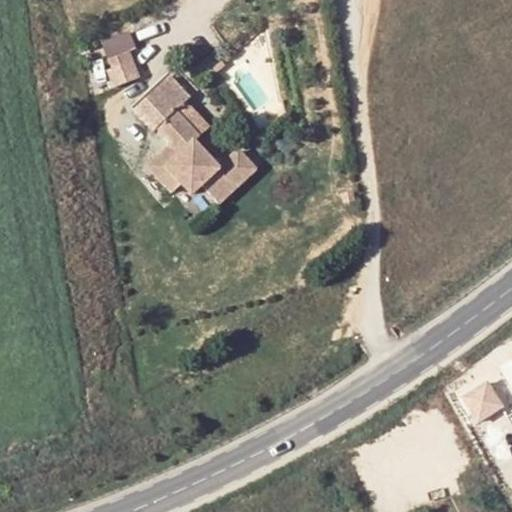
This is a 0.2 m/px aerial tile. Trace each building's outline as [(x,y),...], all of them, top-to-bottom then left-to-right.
[(130,52),(105,63),(112,79),(137,69),(130,52)] [(191,167),(202,176),(189,103),(182,95),(165,111),(180,128),(190,137),(176,151),(191,167)] [(207,120),(189,103),(202,176),(211,167),(228,186),(265,150),(246,132),(226,152),(202,126),(207,120)] [(183,176),(191,167),(176,151),(190,137),(180,128),(156,150),(183,176)] [(487,378),(462,396),(480,422),(506,404),(487,378)]
